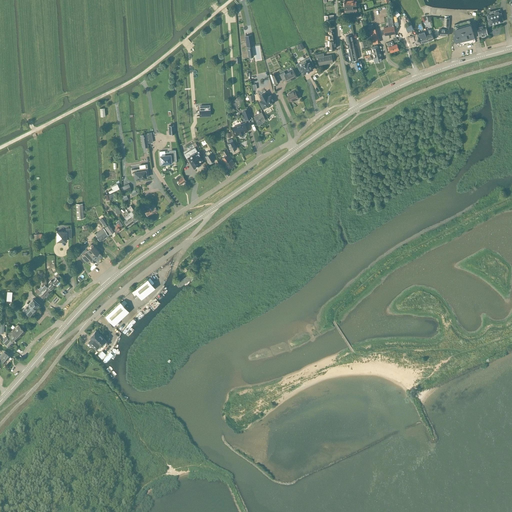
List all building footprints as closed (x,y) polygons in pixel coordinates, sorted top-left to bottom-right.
[(490,25),(503,21),(501,13),(499,13),(498,11),(494,12),(495,14),(488,16),(490,25)] [(470,20),(461,23),(466,40),(475,38),(470,20)] [(455,25),(453,40),(455,43),(456,43),(466,40),(461,23),(455,25)] [(396,33),(394,25),(384,27),(385,35),(396,33)] [(483,28),(483,26),(479,27),(479,29),(478,30),(480,36),(488,34),(486,28),(483,28)] [(379,42),(376,28),(374,28),(370,29),(373,43),(379,42)] [(330,36),(326,36),(327,40),(330,40),(336,40),(335,29),(329,30),(330,36)] [(430,29),(425,31),(426,34),(428,40),(434,38),(432,33),(431,33),(430,29)] [(422,43),(428,40),(426,34),(425,31),(418,33),(422,43)] [(349,48),(356,47),(356,43),(354,44),(352,35),(346,36),(349,48)] [(420,43),(418,37),(408,41),(410,47),(420,43)] [(393,44),(392,41),(388,42),(389,46),(388,46),(389,49),(390,49),(391,52),(399,49),(397,43),(393,44)] [(356,47),(349,48),(351,60),(357,59),(356,58),(358,58),(356,47)] [(371,49),(373,58),(382,55),(382,54),(381,54),(379,47),(371,49)] [(324,56),(323,53),(315,54),(316,58),(318,57),(319,65),(333,62),(332,54),(324,56)] [(302,65),(299,67),(303,74),(313,69),(309,62),(307,63),(305,60),(300,62),(302,65)] [(297,77),(293,70),(285,74),(284,71),(279,74),(283,81),(286,79),(287,82),(297,77)] [(298,98),(295,91),(288,94),(292,102),(298,98)] [(259,96),(261,99),(259,100),(263,108),(274,102),(270,95),(267,96),(265,93),(259,96)] [(239,96),(235,100),(240,104),(244,99),(239,96)] [(251,118),(248,108),(242,111),(245,120),(251,118)] [(266,119),(261,112),(253,116),(258,125),(263,122),(262,122),(266,119)] [(245,123),(233,127),(236,135),(239,134),(240,135),(244,134),(243,133),(248,131),(245,123)] [(233,141),(231,139),(228,140),(229,143),(227,144),(231,151),(237,148),(233,141)] [(196,168),(199,166),(199,165),(200,164),(199,161),(201,160),(197,152),(197,151),(195,148),(188,151),(191,155),(188,157),(190,160),(189,161),(191,163),(194,167),(195,167),(196,168)] [(228,154),(226,150),(223,151),(225,155),(225,156),(222,157),(229,168),(235,164),(228,154)] [(176,160),(175,151),(165,152),(165,155),(160,155),(161,163),(165,163),(167,163),(171,162),(171,161),(176,160)] [(210,153),(209,151),(205,153),(207,156),(205,156),(209,163),(215,160),(211,153),(210,153)] [(135,175),(135,179),(147,177),(146,174),(149,174),(148,167),(132,170),(132,175),(135,175)] [(112,188),(108,190),(110,193),(119,188),(120,188),(119,180),(116,181),(117,183),(111,185),(112,188)] [(123,193),(131,189),(130,186),(127,187),(126,185),(120,188),(123,193)] [(126,208),(127,211),(135,221),(138,219),(135,214),(136,213),(131,205),(126,208)] [(158,210),(154,205),(145,212),(149,217),(158,210)] [(135,221),(127,211),(123,214),(127,219),(124,221),(128,226),(135,221)] [(106,224),(102,218),(100,220),(110,234),(114,231),(109,224),(107,225),(106,224)] [(119,223),(116,224),(114,224),(111,226),(116,232),(122,228),(121,226),(122,225),(119,221),(118,222),(119,223)] [(71,228),(66,228),(66,232),(57,231),(57,241),(66,241),(66,238),(71,238),(71,228)] [(108,235),(103,228),(95,234),(100,240),(108,235)] [(87,250),(93,257),(96,255),(96,256),(100,252),(98,250),(98,251),(97,250),(98,250),(93,245),(87,250)] [(91,259),(93,257),(87,250),(81,255),(86,260),(88,262),(91,259)] [(175,283),(175,285),(178,290),(197,277),(193,271),(198,254),(194,252),(191,254),(190,253),(190,254),(189,255),(185,258),(184,259),(183,260),(182,260),(179,263),(178,266),(175,283)] [(59,281),(56,277),(52,281),(51,280),(48,283),(50,284),(48,286),(52,290),(59,281)] [(152,284),(147,279),(134,289),(139,295),(152,284)] [(38,288),(35,291),(37,294),(38,295),(40,296),(41,295),(44,298),(50,291),(45,286),(44,285),(43,287),(40,290),(39,289),(38,288)] [(38,305),(32,299),(28,303),(26,302),(22,306),(30,314),(38,305)] [(125,307),(120,302),(105,315),(111,321),(125,307)] [(11,333),(7,336),(14,343),(25,332),(19,326),(13,331),(11,333)] [(91,338),(88,342),(94,347),(95,348),(96,349),(100,346),(101,345),(102,346),(103,346),(106,343),(106,341),(105,340),(106,339),(104,337),(96,330),(90,337),(91,338)] [(6,340),(4,342),(6,345),(10,348),(14,343),(7,336),(6,336),(4,338),(6,340)] [(4,350),(0,355),(0,357),(1,358),(1,359),(5,362),(10,356),(7,353),(6,353),(4,351),(4,350)]
